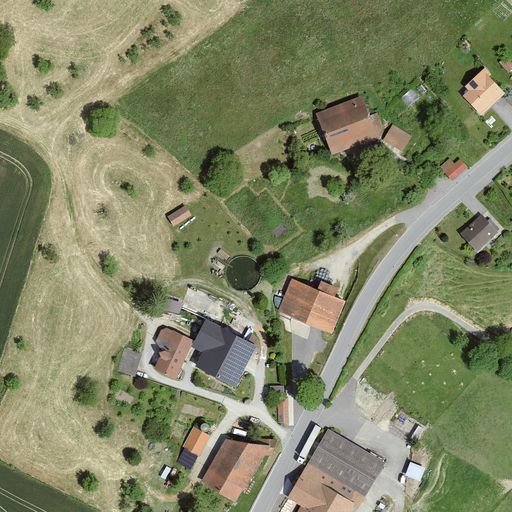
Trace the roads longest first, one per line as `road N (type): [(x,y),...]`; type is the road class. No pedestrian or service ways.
road 1 (tertiary): [(511,142),(384,269),(257,511)]
road 2 (track): [(354,379),(405,317),(424,306),(511,351)]
